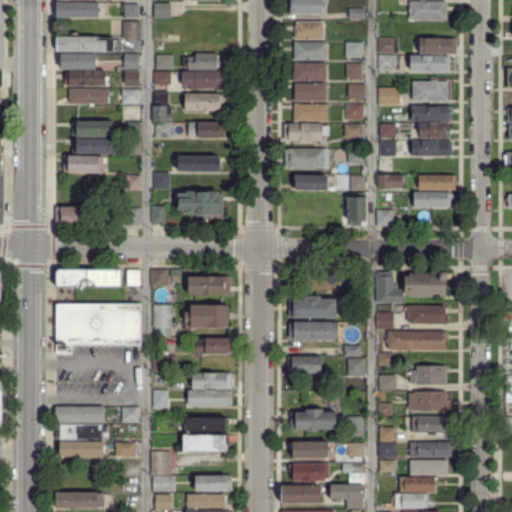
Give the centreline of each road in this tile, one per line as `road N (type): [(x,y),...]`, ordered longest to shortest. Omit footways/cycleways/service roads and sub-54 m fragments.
road 1 (tertiary): [(28,245),(27,511)]
road 2 (residential): [(258,511),(259,246)]
road 3 (residential): [(480,511),(480,248)]
road 4 (residential): [(480,248),(481,0)]
road 5 (residential): [(259,246),(260,0)]
road 6 (tertiary): [(29,0),(28,245)]
